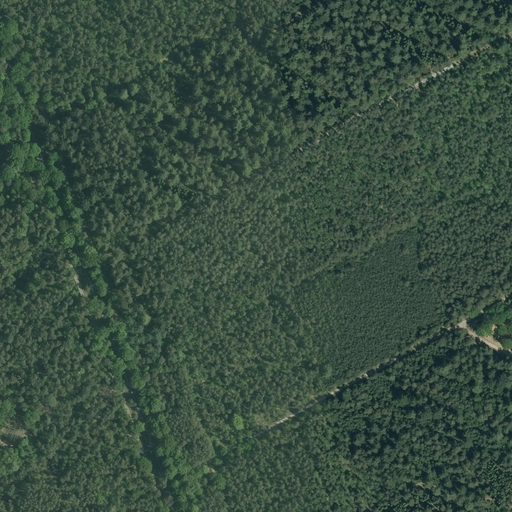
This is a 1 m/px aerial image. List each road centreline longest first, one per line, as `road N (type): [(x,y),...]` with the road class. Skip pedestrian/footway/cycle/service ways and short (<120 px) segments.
road 1 (primary): [(177,511),(0,48)]
road 2 (track): [(511,33),(84,267)]
road 3 (track): [(457,326),(179,477)]
